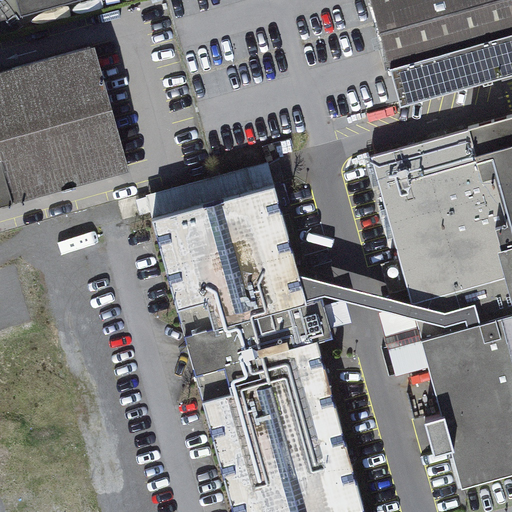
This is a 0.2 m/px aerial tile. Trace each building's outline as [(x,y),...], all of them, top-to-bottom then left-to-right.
[(511,73),(511,0),(374,0),(402,103),(511,73)] [(0,75),(0,147),(12,191),(122,162),(92,51),(0,75)] [(511,114),(357,160),(448,489),(511,472),(511,114)] [(0,194),(12,191),(0,147),(0,194)] [(363,511),(274,179),(158,210),(238,511),(363,511)]
